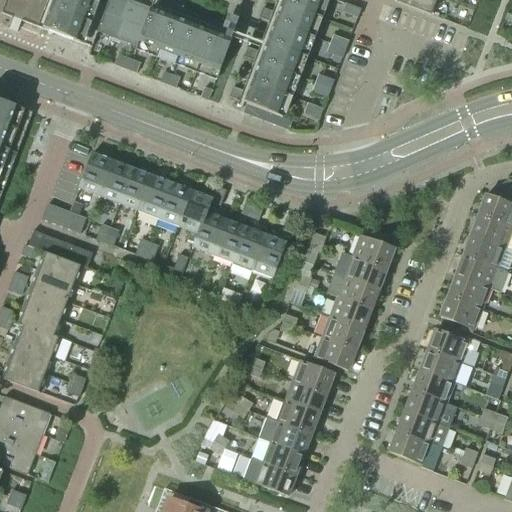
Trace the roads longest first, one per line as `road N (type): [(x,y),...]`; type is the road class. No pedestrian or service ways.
road 1 (residential): [(340,449),(368,372),(407,351),(465,192),(511,173)]
road 2 (tertiary): [(75,99),(272,172),(370,168)]
road 3 (residential): [(0,303),(75,99)]
road 4 (residential): [(66,511),(96,430),(0,392)]
road 5 (tertiary): [(370,168),(511,110)]
road 6 (residential): [(370,168),(361,111),(388,40)]
road 7 (residential): [(340,449),(464,497)]
